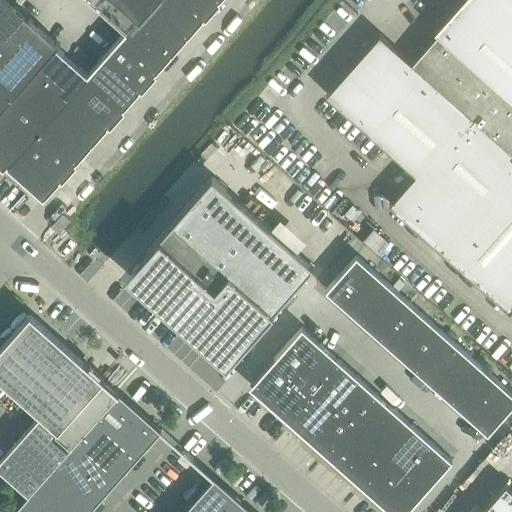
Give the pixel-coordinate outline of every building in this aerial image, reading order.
[(92,0),(125,29),(88,72),(56,44),(59,41),(56,38),(55,40),(9,0),(0,0),(0,156),(7,162),(6,163),(44,196),(217,0),(92,0)] [(380,32),(326,93),(415,172),(389,202),(510,309),(511,306),(511,0),(460,0),(455,6),(434,29),(438,31),(427,43),(412,60),(380,32)] [(189,289),(168,311),(168,312),(209,348),(226,363),(233,356),(308,270),(313,264),(212,175),(171,220),(228,270),(202,300),(197,295),(203,289),(197,284),(191,290),(189,289)] [(62,213),(51,225),(58,232),(70,219),(67,217),(62,213)] [(131,266),(125,273),(168,311),(189,289),(191,290),(197,284),(203,289),(197,295),(202,300),(228,270),(171,220),(131,266)] [(324,289),(343,305),(374,270),(356,253),(324,289)] [(343,305),(361,321),(392,286),(374,270),(343,305)] [(361,321),(379,337),(410,302),(392,286),(361,321)] [(379,337),(397,353),(428,318),(410,302),(379,337)] [(397,353),(415,369),(446,334),(428,318),(397,353)] [(36,320),(0,360),(0,376),(41,412),(39,414),(72,442),(119,390),(84,358),(82,361),(36,320)] [(302,325),(254,381),(258,385),(270,402),(273,398),(277,402),(288,418),(292,414),(296,418),(307,434),(310,431),(314,434),(325,451),(328,447),(332,450),(343,467),(347,463),(351,467),(362,483),(365,479),(369,483),(380,499),(384,496),(387,499),(395,511),(401,511),(423,487),(424,489),(452,458),(302,325)] [(415,369),(433,385),(464,350),(446,334),(415,369)] [(433,385),(451,401),(483,366),(464,350),(433,385)] [(127,353),(111,370),(117,376),(133,358),(127,353)] [(451,401),(469,417),(501,382),(483,366),(451,401)] [(511,406),(511,392),(501,382),(469,417),(488,434),(511,406)] [(29,492),(10,511),(256,511),(214,474),(180,511),(85,511),(161,427),(119,390),(72,442),(28,492),(29,492)] [(39,414),(0,457),(0,467),(28,492),(72,442),(39,414)] [(504,481),(477,511),(511,511),(511,485),(506,480),(504,481)]
